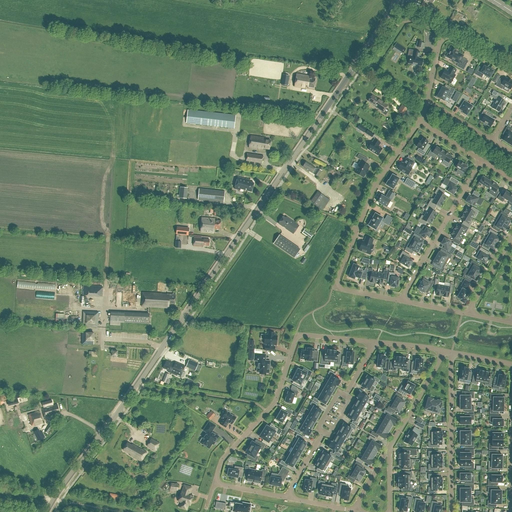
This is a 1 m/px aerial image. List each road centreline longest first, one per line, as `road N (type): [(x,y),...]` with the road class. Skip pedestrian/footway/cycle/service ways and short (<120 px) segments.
road 1 (secondary): [(46,511),(397,0)]
road 2 (track): [(127,397),(97,394),(112,163)]
road 3 (residential): [(336,288),(374,184),(419,121)]
road 4 (residential): [(214,483),(220,460),(275,401),(296,335)]
road 5 (residential): [(401,300),(481,161)]
road 6 (residential): [(450,511),(452,354)]
road 7 (residential): [(426,101),(444,36),(511,71)]
